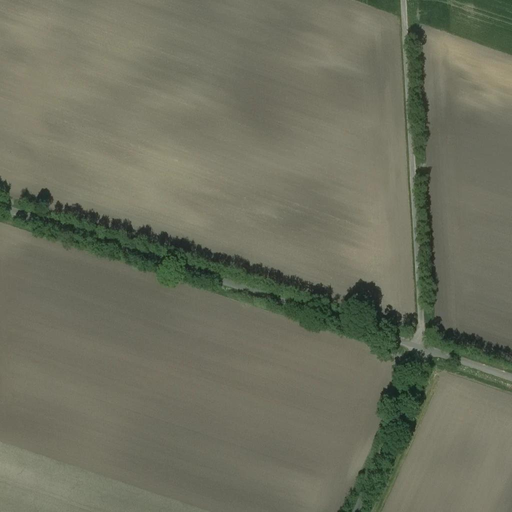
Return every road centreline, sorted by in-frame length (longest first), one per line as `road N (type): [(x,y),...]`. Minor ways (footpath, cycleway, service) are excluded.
road 1 (unclassified): [(0,209),(419,347)]
road 2 (unclassified): [(402,0),(419,347)]
road 3 (unclassified): [(419,347),(355,511)]
